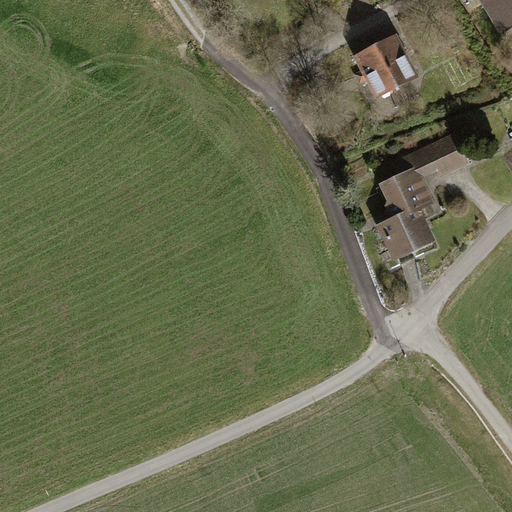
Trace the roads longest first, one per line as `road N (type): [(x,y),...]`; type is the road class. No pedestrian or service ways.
road 1 (unclassified): [(46,511),(284,409),(355,372),(396,339)]
road 2 (unclassified): [(511,439),(413,324)]
road 3 (residential): [(413,324),(511,218)]
road 4 (track): [(267,92),(178,0)]
